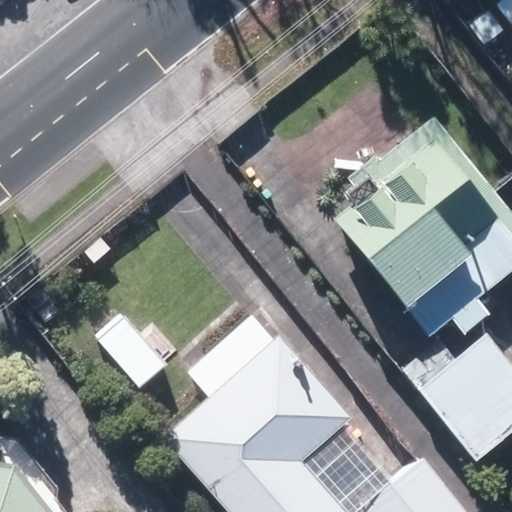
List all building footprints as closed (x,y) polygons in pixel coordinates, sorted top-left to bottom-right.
[(511,0),(492,0),(484,7),(511,41),(511,0)] [(423,145),(332,216),(421,327),(421,329),(511,258),(423,145)] [(408,389),(463,459),(511,421),(511,388),(473,338),(408,389)] [(268,341),(169,423),(240,511),(325,511),(274,449),(325,408),(268,341)] [(449,511),(411,463),(350,511),(351,511),(449,511)] [(30,511),(0,473),(0,511),(30,511)]
